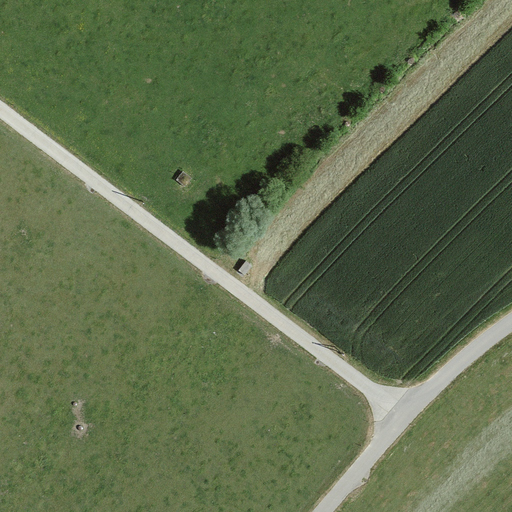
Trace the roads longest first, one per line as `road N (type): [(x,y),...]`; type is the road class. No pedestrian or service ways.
road 1 (unclassified): [(0,109),(401,412)]
road 2 (unclassified): [(511,322),(401,412)]
road 3 (unclassified): [(401,412),(320,511)]
